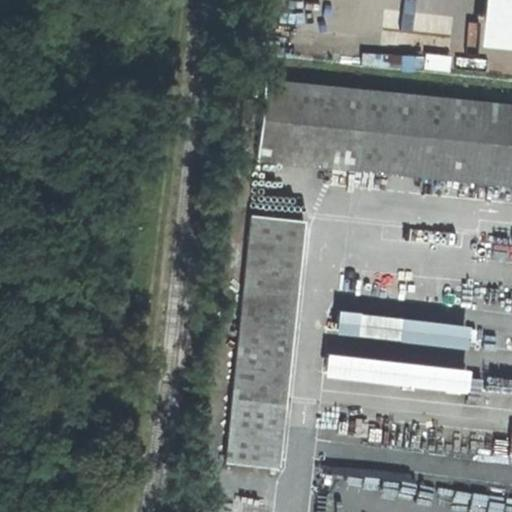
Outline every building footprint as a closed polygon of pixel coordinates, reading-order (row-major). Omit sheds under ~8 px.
[(511,45),(511,0),(477,0),(473,41),(511,45)] [(419,64),(443,67),(445,53),(420,50),(419,64)] [(511,101),(264,77),(256,155),(511,180),(511,101)] [(217,455),(270,461),(299,217),(246,210),(217,455)] [(325,374),(403,377),(404,358),(325,354),(325,374)]
